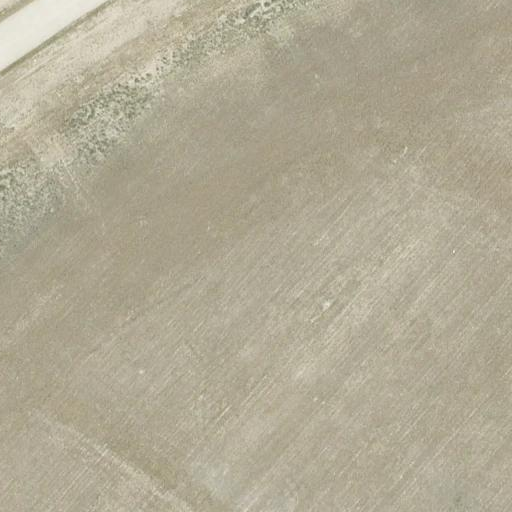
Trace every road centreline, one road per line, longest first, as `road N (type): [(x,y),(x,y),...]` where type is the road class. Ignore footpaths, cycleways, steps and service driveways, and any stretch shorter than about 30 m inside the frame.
road 1 (unclassified): [(0,210),(175,51),(200,18)]
road 2 (unclassified): [(200,18),(160,33),(0,161)]
